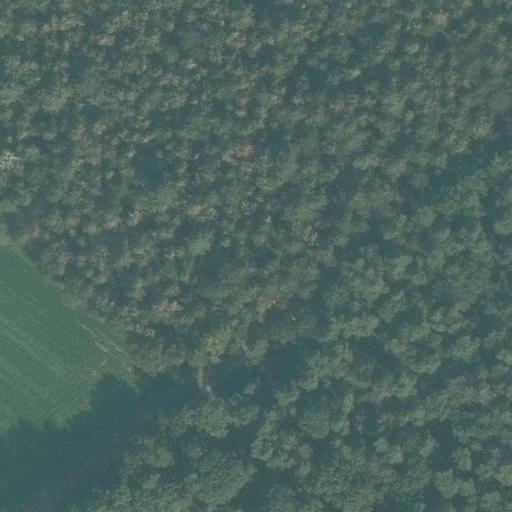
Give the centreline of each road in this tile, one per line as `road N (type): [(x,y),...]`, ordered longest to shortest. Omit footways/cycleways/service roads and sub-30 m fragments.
road 1 (track): [(33,511),(511,113)]
road 2 (track): [(439,0),(506,137)]
